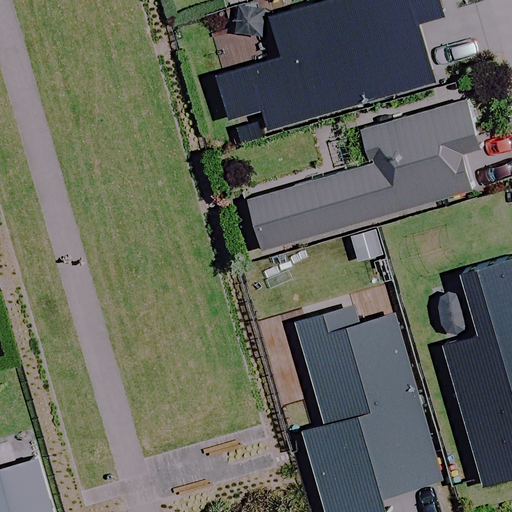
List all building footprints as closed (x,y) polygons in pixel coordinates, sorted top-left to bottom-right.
[(455,7),(453,0),(310,0),(284,8),(296,50),(230,69),(242,112),(275,102),(281,123),(444,75),(427,15),(455,7)] [(259,194),(273,242),(480,181),(470,149),(491,142),(477,93),(374,123),(385,158),(259,194)] [(511,252),(476,262),(495,327),(454,339),(494,478),(511,472),(511,252)] [(397,489),(454,472),(406,308),(368,319),(362,299),(305,316),(334,416),(310,423),(336,511),(384,511),(402,507),(397,489)] [(66,511),(49,450),(0,464),(0,511),(66,511)]
